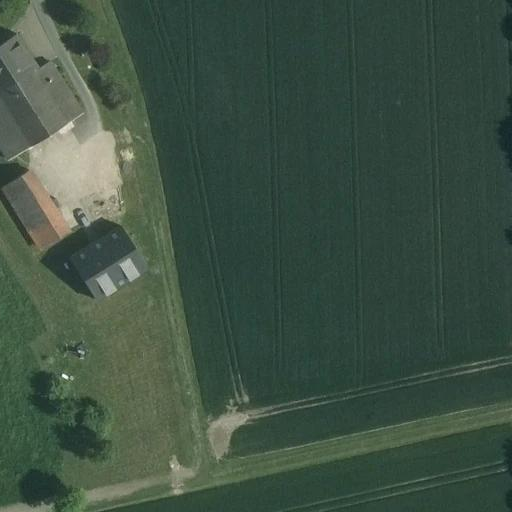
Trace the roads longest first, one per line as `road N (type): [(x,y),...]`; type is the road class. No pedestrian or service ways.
road 1 (track): [(511,417),(80,511)]
road 2 (unknown): [(36,0),(86,96),(108,193)]
